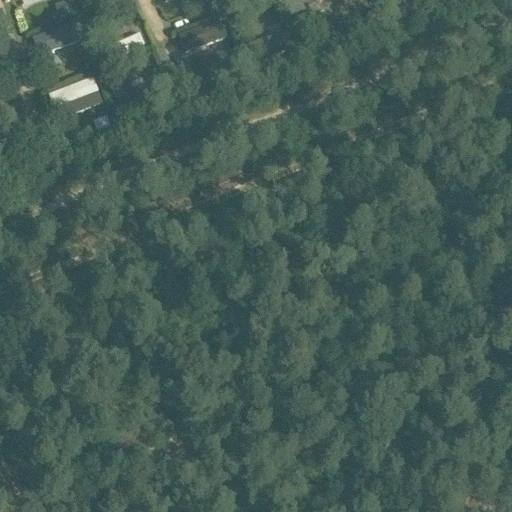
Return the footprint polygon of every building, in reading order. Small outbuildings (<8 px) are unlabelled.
[(64,4),(55,8),(60,20),(68,17),(64,4)] [(217,6),(209,9),(213,19),(221,15),(217,6)] [(223,39),(216,20),(177,35),(184,54),(223,39)] [(106,33),(110,45),(135,37),(132,25),(106,33)] [(79,47),(72,28),(32,42),(39,61),(79,47)] [(292,50),(285,31),(245,46),(252,65),(292,50)] [(113,61),(142,48),(137,37),(108,50),(113,61)] [(45,69),(34,72),(37,81),(48,77),(45,69)] [(54,110),(95,95),(89,81),(49,97),(54,110)] [(119,84),(110,88),(115,101),(118,100),(124,97),(119,84)] [(164,103),(157,84),(124,97),(118,100),(125,119),(164,103)]
